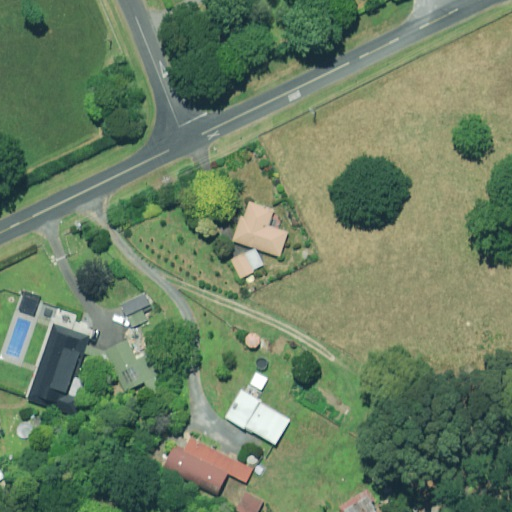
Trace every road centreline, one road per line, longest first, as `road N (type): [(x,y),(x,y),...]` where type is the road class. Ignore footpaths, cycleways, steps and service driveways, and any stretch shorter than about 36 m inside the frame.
road 1 (unclassified): [(186,140),(472,0)]
road 2 (unclassified): [(0,232),(186,140)]
road 3 (unclassified): [(186,140),(124,0)]
